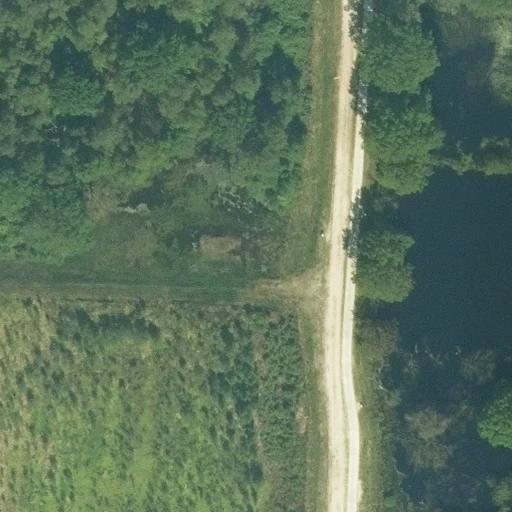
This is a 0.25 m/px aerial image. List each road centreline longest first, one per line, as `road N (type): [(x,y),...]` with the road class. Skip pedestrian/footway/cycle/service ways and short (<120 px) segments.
road 1 (track): [(329,347),(350,0)]
road 2 (track): [(332,511),(329,347)]
